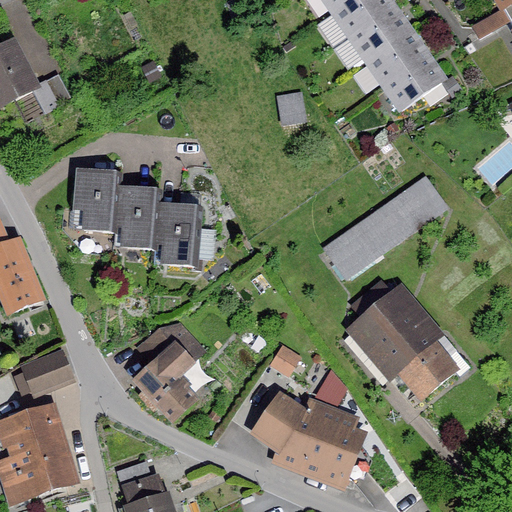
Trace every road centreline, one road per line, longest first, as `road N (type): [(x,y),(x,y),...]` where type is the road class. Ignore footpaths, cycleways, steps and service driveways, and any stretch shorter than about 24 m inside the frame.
road 1 (residential): [(335,511),(244,478),(109,400),(0,190)]
road 2 (unknown): [(0,188),(104,147),(203,157)]
